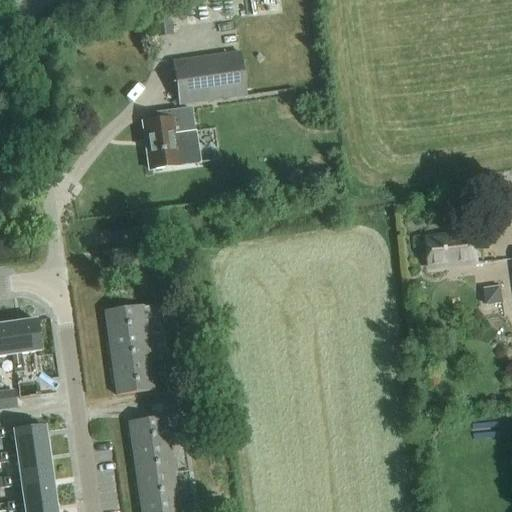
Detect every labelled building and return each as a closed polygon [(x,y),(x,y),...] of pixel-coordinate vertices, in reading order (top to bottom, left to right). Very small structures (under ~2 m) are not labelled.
[(172,36),(169,9),(153,11),(156,38),(172,36)] [(172,61),(179,107),(247,97),(240,52),(172,61)] [(145,125),(152,173),(200,166),(192,111),(157,116),(158,123),(145,125)] [(431,269),(476,264),(473,236),(427,241),(431,269)] [(503,304),(501,287),(483,289),(486,307),(503,304)] [(109,343),(146,338),(149,336),(147,322),(143,323),(141,307),(105,312),(109,343)] [(8,327),(12,357),(15,375),(24,374),(21,355),(41,353),(37,323),(8,327)] [(0,359),(12,357),(8,327),(0,327),(0,359)] [(147,350),(146,338),(109,343),(113,370),(149,364),(153,364),(151,350),(147,350)] [(149,364),(113,370),(117,397),(156,392),(154,377),(151,378),(149,364)] [(38,380),(17,383),(19,399),(40,397),(38,380)] [(14,390),(0,392),(0,411),(16,409),(14,390)] [(133,453),(169,448),(172,447),(170,433),(167,433),(165,419),(129,424),(133,453)] [(0,440),(13,439),(15,453),(47,449),(44,428),(12,432),(12,429),(0,430),(0,440)] [(171,461),(169,448),(133,453),(137,480),(173,475),(177,475),(175,461),(171,461)] [(15,453),(0,455),(2,465),(15,463),(18,478),(51,473),(47,449),(15,453)] [(0,490),(21,487),(23,502),(54,498),(51,473),(18,478),(0,480),(0,490)] [(141,508),(177,503),(180,502),(178,488),(175,488),(173,475),(137,480),(141,508)] [(24,511),(56,511),(54,498),(23,502),(7,505),(8,511),(21,511),(24,511)] [(178,511),(177,503),(141,508),(141,511),(178,511)]
